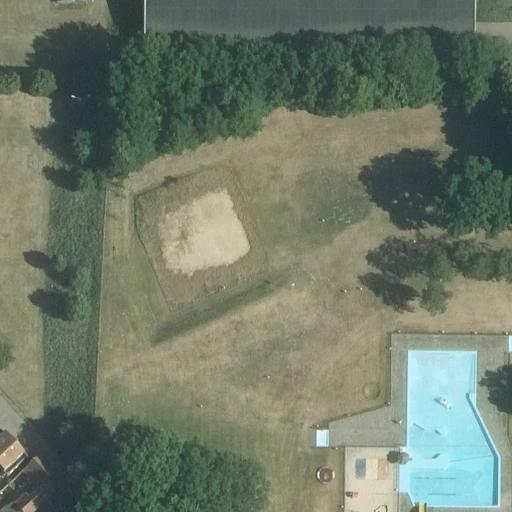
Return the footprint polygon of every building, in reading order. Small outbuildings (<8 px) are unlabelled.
[(143,0),(143,60),(473,61),(473,0),(143,0)] [(0,463),(16,449),(4,435),(0,438),(0,463)] [(26,460),(16,449),(0,463),(0,471),(5,478),(26,460)] [(21,475),(37,492),(45,485),(44,484),(52,477),(37,460),(21,475)] [(45,485),(37,492),(27,502),(24,498),(18,504),(15,506),(20,511),(34,511),(54,494),(45,485)]
